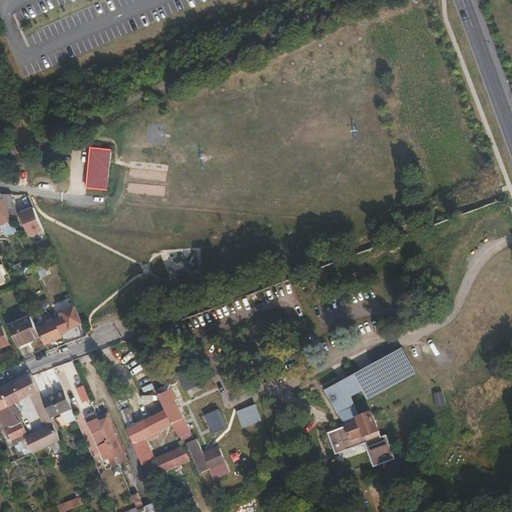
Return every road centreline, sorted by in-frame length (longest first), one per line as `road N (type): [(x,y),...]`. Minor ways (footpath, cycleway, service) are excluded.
road 1 (track): [(115,332),(511,189)]
road 2 (unknown): [(94,341),(152,503)]
road 3 (unclassified): [(461,0),(511,136)]
road 4 (residential): [(0,384),(115,332)]
